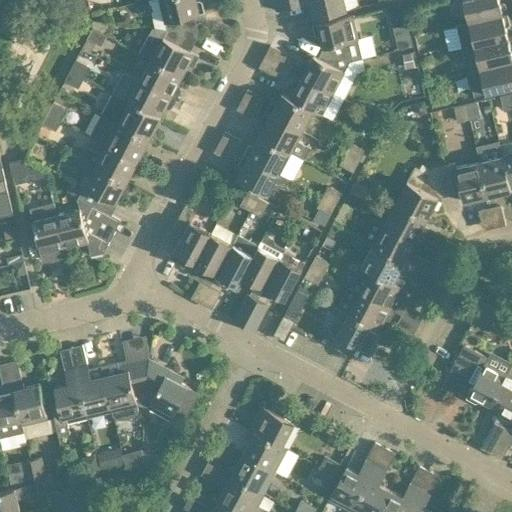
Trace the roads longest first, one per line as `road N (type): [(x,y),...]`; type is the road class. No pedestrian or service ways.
road 1 (residential): [(126,299),(255,44),(252,0)]
road 2 (residential): [(511,240),(473,248),(385,418)]
road 3 (residential): [(160,511),(253,347)]
road 4 (residential): [(385,418),(253,347)]
road 5 (residential): [(253,347),(161,297),(126,299)]
road 6 (residential): [(502,481),(385,418)]
road 7 (residential): [(126,299),(0,330)]
